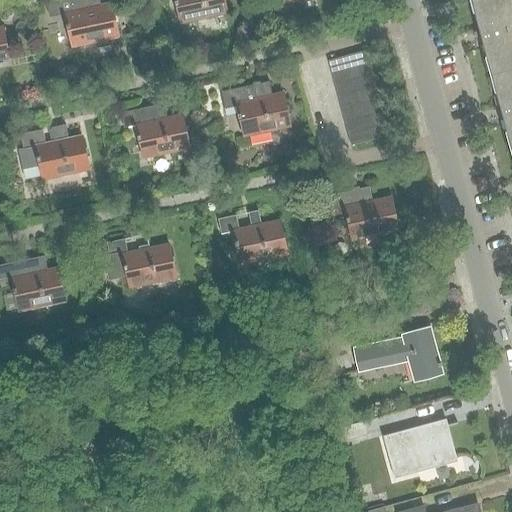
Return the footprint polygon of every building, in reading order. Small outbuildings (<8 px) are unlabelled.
[(118,37),(111,3),(101,5),(99,0),(57,0),(46,2),(50,17),(65,14),(72,47),(118,37)] [(176,0),(181,23),(227,14),(223,0),(176,0)] [(511,0),(471,0),(491,74),(511,68),(511,0)] [(0,62),(10,61),(2,27),(0,27),(0,62)] [(370,64),(366,51),(328,61),(331,74),(370,64)] [(373,75),(370,64),(331,74),(335,86),(373,75)] [(511,148),(511,68),(491,74),(511,149),(511,148)] [(335,86),(337,96),(376,87),(373,75),(335,86)] [(245,137),(290,127),(283,93),(272,95),(269,82),(221,92),(224,107),(238,104),(245,137)] [(337,96),(341,110),(380,101),(376,87),(337,96)] [(383,113),(380,101),(341,110),(345,124),(383,113)] [(137,126),(144,158),(189,149),(182,114),(163,119),(159,116),(156,106),(121,113),(124,128),(137,126)] [(387,125),(383,113),(345,124),(348,135),(387,125)] [(40,165),(43,180),(89,170),(82,136),(69,139),(66,125),(20,135),(23,149),(17,151),(21,169),(40,165)] [(389,135),(387,125),(348,135),(351,146),(389,135)] [(348,192),(329,195),(332,211),(346,208),(353,241),(398,231),(391,197),(372,201),(369,187),(348,192)] [(242,263),(288,253),(281,220),(261,224),(258,211),(246,213),(249,228),(237,230),(234,216),(218,220),(221,235),(235,232),(242,263)] [(130,287),(176,278),(169,244),(128,253),(125,239),(107,243),(110,257),(106,258),(107,265),(111,271),(117,275),(123,274),(127,274),(130,287)] [(19,310),(65,301),(57,267),(47,269),(44,256),(0,265),(0,281),(13,279),(19,310)] [(414,382),(443,374),(430,328),(401,335),(402,338),(354,348),(359,372),(409,362),(414,382)] [(337,387),(331,361),(317,365),(323,391),(337,387)] [(368,437),(365,423),(336,431),(340,445),(368,437)] [(395,479),(456,462),(446,426),(418,433),(417,427),(383,436),(395,479)]
